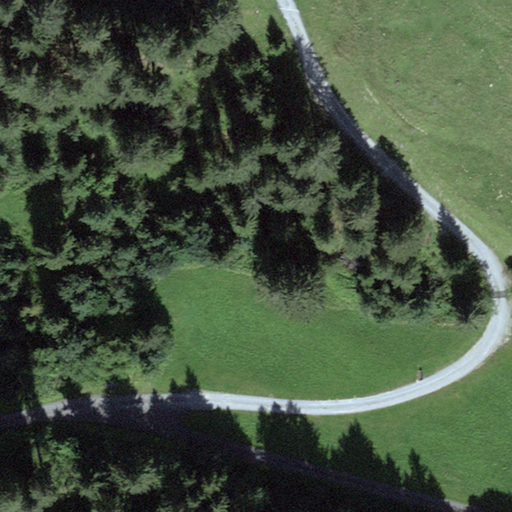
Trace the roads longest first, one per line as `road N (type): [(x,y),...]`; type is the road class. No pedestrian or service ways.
road 1 (track): [(280,0),(334,108),(482,251),(496,290),(496,335),(429,384),(369,399),(100,406)]
road 2 (track): [(459,511),(174,440),(100,406)]
